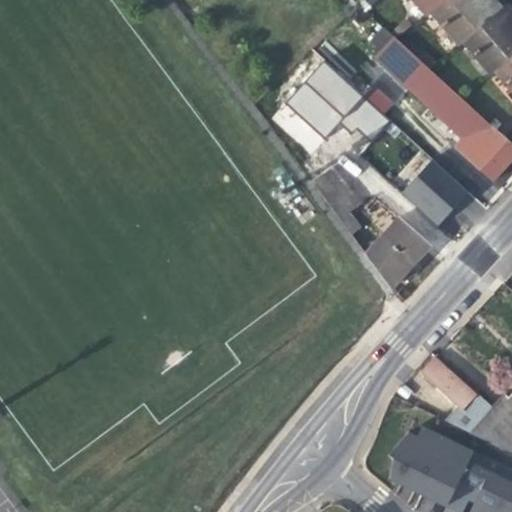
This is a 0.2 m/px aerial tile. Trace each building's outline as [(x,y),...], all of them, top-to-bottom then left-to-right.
[(412,0),(427,17),(431,14),(447,0),(412,0)] [(447,0),(431,14),(459,46),(463,43),(501,9),(493,0),(447,0)] [(501,9),(463,43),(491,75),(496,71),(511,56),(511,12),(506,6),(501,9)] [(454,127),(460,120),(472,108),(463,100),(393,36),(375,55),(454,127)] [(511,56),(496,71),(511,89),(511,56)] [(363,97),(383,115),(391,107),(371,89),(363,97)] [(460,120),(470,129),(481,117),(472,108),(460,120)] [(511,144),(509,143),(481,117),(470,129),(454,147),(491,181),(503,169),(507,173),(511,169),(511,167),(511,164),(509,162),(511,159),(511,144)] [(347,150),(337,161),(422,235),(431,224),(347,150)] [(400,190),(438,229),(471,198),(433,158),(400,190)] [(313,185),(351,236),(362,227),(351,212),(362,204),(336,168),(313,185)] [(362,257),(392,286),(410,268),(429,249),(399,220),(362,257)] [(426,373),(462,405),(466,409),(477,398),(437,362),(426,373)] [(511,401),(507,397),(504,394),(492,407),(483,418),(469,434),(511,454),(511,401)] [(479,395),(477,398),(466,409),(469,411),(472,408),(483,418),(492,407),(479,395)] [(446,423),(469,434),(483,418),(472,408),(469,411),(466,409),(462,405),(455,413),(446,423)] [(511,497),(511,470),(421,426),(416,437),(407,432),(394,446),(392,459),(388,478),(396,482),(413,491),(432,453),(437,456),(424,483),(451,495),(458,478),(480,488),(474,502),(468,511),(511,511),(511,501),(510,501),(511,497)] [(432,453),(413,491),(419,493),(424,483),(437,456),(432,453)] [(458,478),(451,495),(445,506),(453,509),(459,511),(460,511),(467,499),(474,502),(480,488),(458,478)] [(445,506),(451,495),(424,483),(419,493),(431,499),(445,506)]
